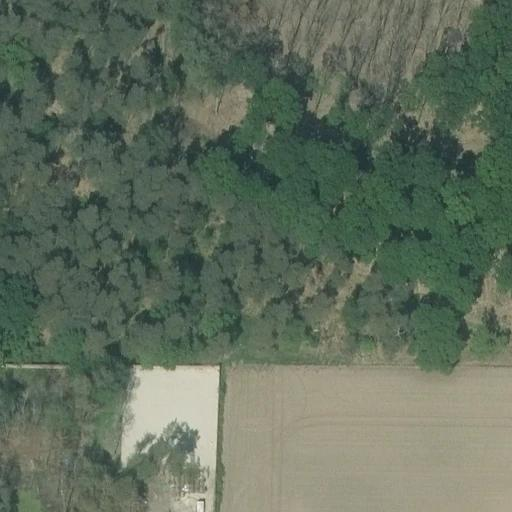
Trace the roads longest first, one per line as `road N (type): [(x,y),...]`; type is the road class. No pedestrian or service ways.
road 1 (track): [(0,119),(157,185),(511,185)]
road 2 (track): [(142,0),(120,171)]
